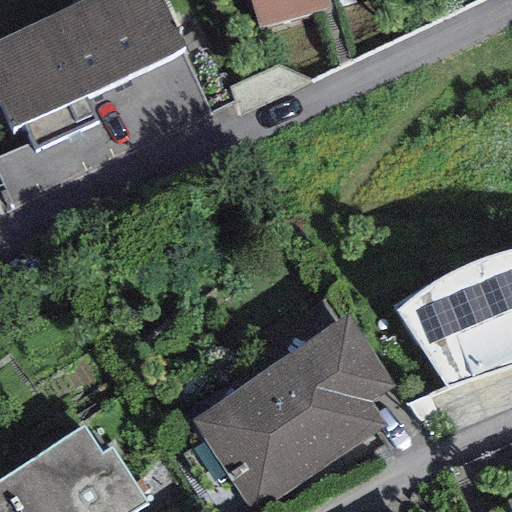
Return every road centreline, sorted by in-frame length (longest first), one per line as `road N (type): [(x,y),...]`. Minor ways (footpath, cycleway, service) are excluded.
road 1 (residential): [(511,6),(0,247)]
road 2 (residential): [(333,511),(511,422)]
